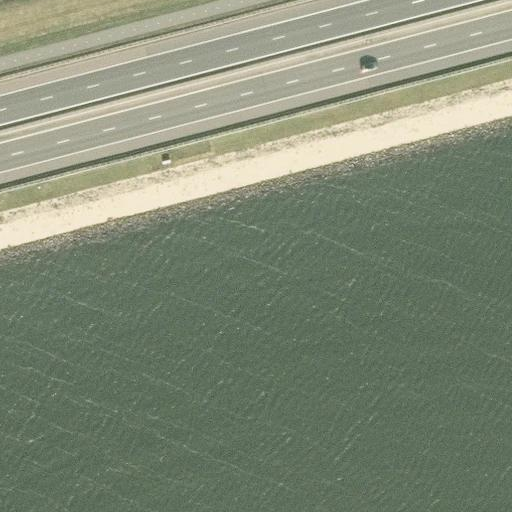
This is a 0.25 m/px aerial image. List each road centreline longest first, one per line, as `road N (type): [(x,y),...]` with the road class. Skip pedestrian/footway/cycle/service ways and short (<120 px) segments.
road 1 (motorway): [(0,157),(511,24)]
road 2 (motorway): [(427,0),(0,111)]
